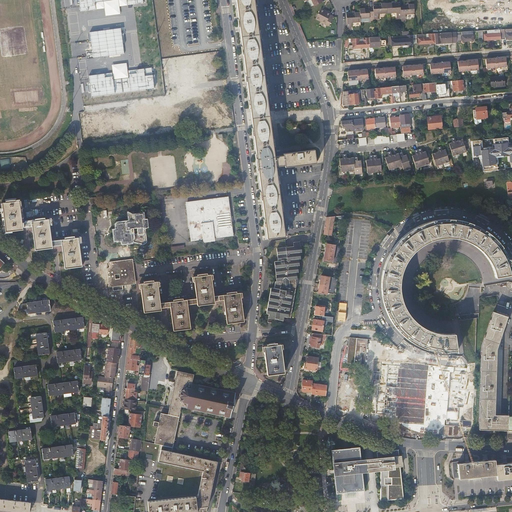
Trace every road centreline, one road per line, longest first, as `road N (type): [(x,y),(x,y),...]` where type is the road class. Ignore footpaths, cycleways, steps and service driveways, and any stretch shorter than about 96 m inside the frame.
road 1 (residential): [(457,445),(457,361),(401,345),(379,313),(376,272),(402,227),(440,212),(477,217),(511,248)]
road 2 (residential): [(224,0),(256,250),(251,333)]
road 3 (residential): [(328,115),(327,171),(299,330)]
road 4 (residential): [(330,418),(358,225)]
road 5 (residential): [(127,321),(104,511)]
road 6 (residential): [(511,96),(328,115)]
road 7 (secondary): [(0,242),(31,271),(127,321)]
road 8 (residential): [(221,511),(245,380)]
road 9 (secondary): [(127,321),(245,380)]
